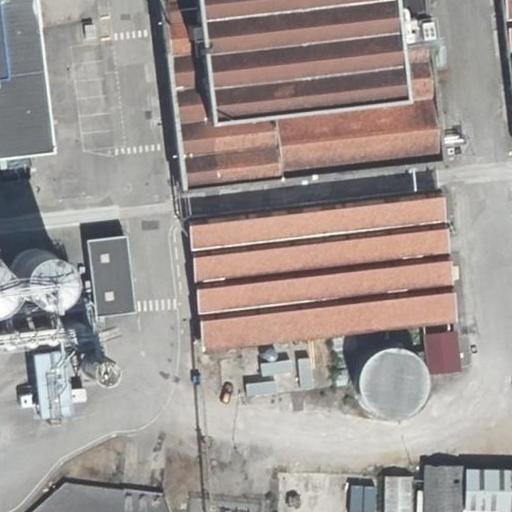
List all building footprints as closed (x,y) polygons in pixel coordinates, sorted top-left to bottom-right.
[(0,0),(0,166),(35,163),(23,48),(37,47),(31,0),(0,0)] [(437,158),(429,91),(427,72),(418,0),(159,0),(181,183),(437,158)] [(511,0),(496,0),(510,123),(511,140),(511,0)] [(185,216),(200,346),(243,342),(249,393),(332,384),(327,332),(361,328),(452,318),(438,190),(185,216)] [(123,233),(84,238),(93,313),(131,308),(123,233)] [(46,271),(42,272),(39,273),(36,275),(30,279),(26,285),(24,292),(24,296),(24,299),(26,306),(29,312),(34,317),(37,319),(41,320),(48,321),(55,320),(58,319),(65,316),(67,313),(69,311),(72,304),(74,297),(73,290),(70,283),(66,278),(63,276),(57,273),(53,272),(46,271)] [(0,325),(8,320),(12,314),(14,303),(13,297),(12,293),(8,287),(3,282),(0,280),(0,325)] [(455,368),(452,330),(425,333),(427,370),(455,368)] [(361,397),(368,410),(380,418),(394,421),(408,418),(419,409),(425,397),(426,384),(422,372),(414,362),(403,356),(390,355),(376,360),(366,370),(360,383),(361,397)] [(511,466),(426,463),(423,511),(464,511),(465,508),(511,510),(511,466)] [(281,470),(278,511),(381,511),(380,472),(281,470)] [(412,511),(413,478),(385,477),(384,511),(412,511)]
